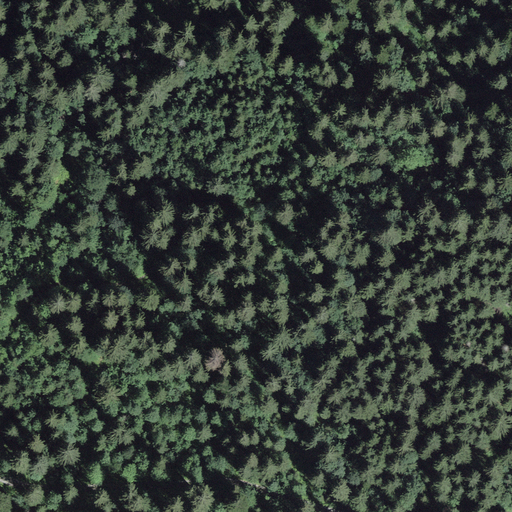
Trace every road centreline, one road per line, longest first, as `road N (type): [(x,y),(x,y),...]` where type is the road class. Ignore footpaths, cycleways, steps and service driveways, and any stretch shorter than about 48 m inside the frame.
road 1 (track): [(0,477),(51,487),(225,481),(335,511)]
road 2 (track): [(478,511),(333,510)]
